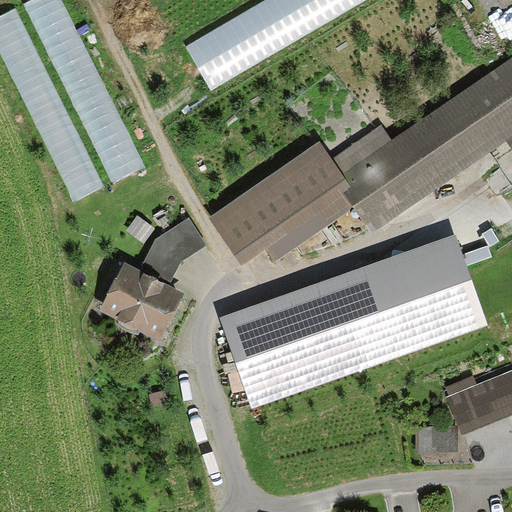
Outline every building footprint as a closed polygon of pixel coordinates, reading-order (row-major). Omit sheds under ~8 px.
[(65,0),(39,0),(28,5),(114,190),(147,175),(65,0)] [(270,0),(184,44),(208,89),(381,0),(270,0)] [(0,20),(0,35),(69,210),(101,197),(27,10),(0,20)] [(322,142),(211,218),(243,269),(270,250),(277,260),(356,207),(373,234),(507,140),(511,146),(511,58),(395,139),(383,125),(334,159),(322,142)] [(141,275),(123,266),(98,318),(162,347),(185,299),(168,292),(182,261),(202,246),(184,224),(153,248),(141,275)] [(488,326),(456,235),(220,318),(252,409),(488,326)] [(471,375),(440,388),(459,435),(511,413),(511,368),(474,383),(471,375)] [(455,427),(413,428),(414,456),(456,456),(455,427)]
